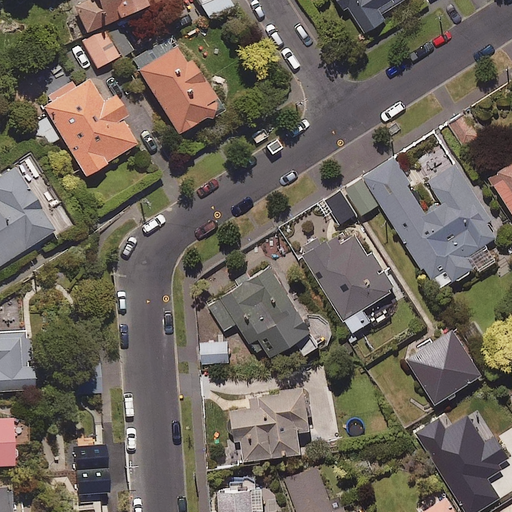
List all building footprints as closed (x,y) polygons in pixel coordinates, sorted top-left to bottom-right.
[(93,0),(94,1),(76,10),(90,40),(171,0),(93,0)] [(233,10),(228,0),(199,0),(208,20),(233,10)] [(337,0),(344,9),(349,5),(369,35),(389,21),(385,14),(406,0),(337,0)] [(133,52),(121,28),(85,46),(97,70),(133,52)] [(187,66),(178,51),(141,73),(179,138),(217,116),(213,110),(220,106),(195,62),(187,66)] [(104,105),(90,82),(76,90),(71,83),(36,104),(46,121),(36,127),(47,146),(62,137),(87,178),(138,147),(123,122),(129,119),(117,98),(104,105)] [(480,137),(468,116),(454,125),(467,145),(480,137)] [(413,183),(396,157),(346,189),(363,216),(382,204),(431,280),(440,274),(449,288),(479,269),(481,273),(498,262),(488,246),(503,237),(457,165),(430,182),(442,201),(426,211),(409,185),(413,183)] [(511,167),(494,179),(511,207),(511,167)] [(0,267),(56,234),(17,169),(0,178),(0,267)] [(358,213),(341,191),(324,204),(341,226),(358,213)] [(370,255),(358,235),(342,246),(336,237),(306,256),(355,334),(373,322),(365,311),(399,289),(375,252),(370,255)] [(317,334),(273,267),(210,309),(225,331),(239,323),(253,345),(263,339),(277,361),(317,334)] [(438,406),(485,376),(455,330),(409,360),(438,406)] [(0,394),(33,393),(31,334),(0,335),(0,394)] [(314,432),(309,391),(245,400),(247,410),(234,412),(238,440),(244,439),(247,462),(306,454),(303,434),(314,432)] [(502,464),(511,457),(511,418),(496,394),(468,411),(502,464)] [(15,421),(0,420),(0,469),(15,470),(15,421)] [(334,509),(319,466),(286,478),(297,511),(347,511),(345,505),(334,509)] [(257,477),(234,479),(235,490),(221,491),(222,511),(267,511),(266,490),(258,490),(257,477)] [(0,511),(12,511),(12,490),(0,489),(0,511)] [(457,511),(447,497),(423,511),(457,511)]
